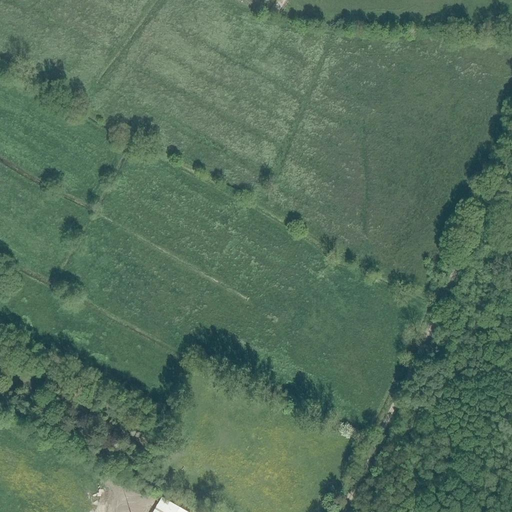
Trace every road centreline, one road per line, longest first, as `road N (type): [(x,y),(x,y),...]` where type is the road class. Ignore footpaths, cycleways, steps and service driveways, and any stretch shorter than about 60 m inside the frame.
road 1 (track): [(251,0),(312,17),(511,33)]
road 2 (track): [(408,375),(511,155)]
road 3 (track): [(345,511),(408,375)]
